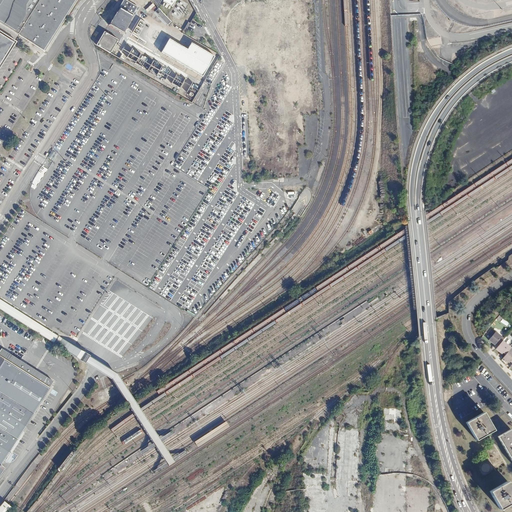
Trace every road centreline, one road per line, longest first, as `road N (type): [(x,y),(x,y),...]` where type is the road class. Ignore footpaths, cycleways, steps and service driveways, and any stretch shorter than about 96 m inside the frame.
road 1 (primary): [(511,50),(443,100),(413,165),(423,333),(444,439)]
road 2 (primary): [(444,439),(422,172),(453,102),(511,59)]
road 3 (residential): [(511,383),(466,326),(473,301),(511,276)]
